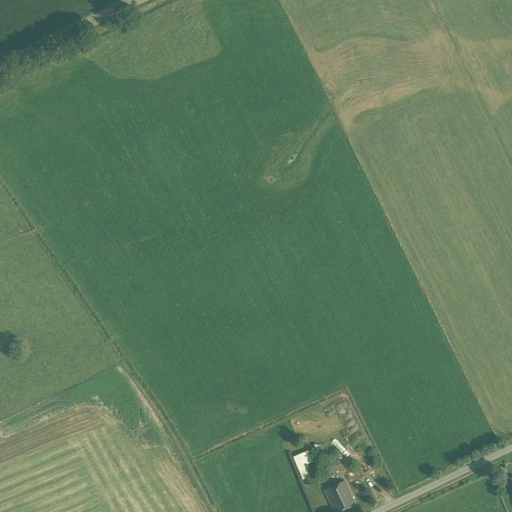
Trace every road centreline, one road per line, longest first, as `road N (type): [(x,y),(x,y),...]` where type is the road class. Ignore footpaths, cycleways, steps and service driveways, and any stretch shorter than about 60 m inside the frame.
road 1 (tertiary): [(0,70),(143,0)]
road 2 (unclassified): [(377,511),(511,447)]
